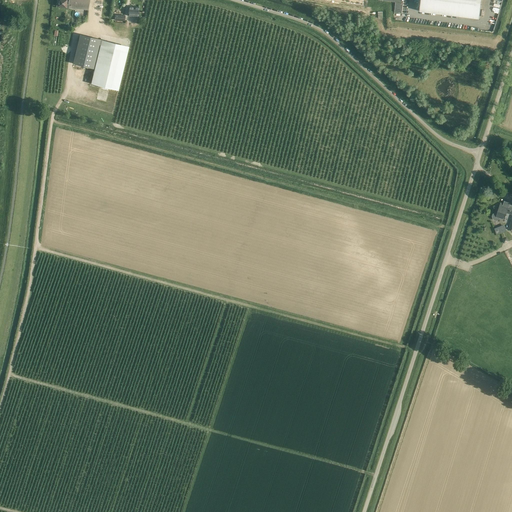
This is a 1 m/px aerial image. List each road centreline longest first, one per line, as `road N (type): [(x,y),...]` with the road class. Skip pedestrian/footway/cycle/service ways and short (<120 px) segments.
road 1 (track): [(454,230),(51,121),(36,249),(0,410)]
road 2 (unclassified): [(363,511),(511,50)]
road 3 (track): [(36,249),(415,351)]
road 4 (track): [(375,476),(9,375)]
road 5 (track): [(443,227),(351,511)]
road 6 (track): [(51,121),(70,83),(76,33),(94,16),(95,0)]
